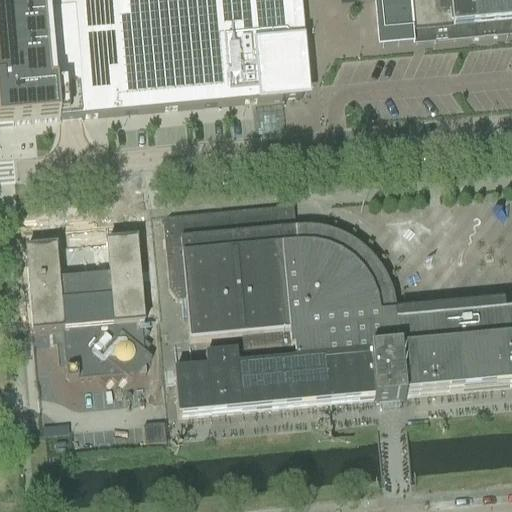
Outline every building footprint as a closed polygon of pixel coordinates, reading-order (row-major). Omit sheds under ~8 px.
[(0,0),(0,128),(19,127),(53,124),(59,123),(81,121),(82,121),(90,121),(145,116),(200,111),(262,105),(281,103),(301,101),(292,0),(0,0)] [(378,0),(382,35),(414,32),(410,0),(378,0)] [(410,0),(414,32),(414,34),(474,28),(471,0),(410,0)] [(471,0),(474,28),(511,24),(511,9),(511,0),(471,0)] [(168,221),(163,227),(166,258),(168,290),(169,290),(177,304),(181,304),(185,303),(187,324),(189,345),(215,343),(241,340),(242,348),(243,355),(290,351),(291,351),(284,280),(283,273),(293,272),(298,265),(295,232),(293,210),(168,221)] [(206,372),(174,375),(178,421),(180,421),(374,403),(374,408),(405,405),(404,400),(511,390),(511,313),(504,315),(503,305),(396,314),(395,310),(395,306),(394,302),(393,299),(392,296),(391,294),(390,291),(389,288),(388,286),(387,283),(386,281),(385,279),(383,277),(382,275),(381,272),(379,270),(377,267),(375,265),(373,263),(367,257),(361,251),(355,247),(348,243),(341,239),(334,236),(326,234),(318,233),(311,232),(303,232),(295,232),(298,265),(293,272),(283,273),(284,280),(291,351),(293,350),(295,364),(237,369),(236,356),(205,359),(206,372)] [(56,249),(24,252),(32,338),(61,335),(66,386),(97,383),(105,389),(111,382),(117,388),(123,381),(131,387),(137,380),(146,379),(146,370),(151,364),(144,357),(150,350),(143,344),(149,338),(141,331),(140,328),(145,327),(137,242),(104,245),(104,246),(85,248),(77,249),(57,251),(56,249)]
